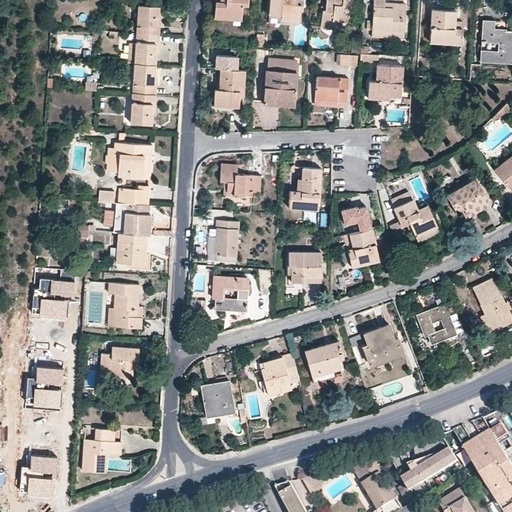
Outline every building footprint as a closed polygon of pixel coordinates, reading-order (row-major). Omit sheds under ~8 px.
[(227,0),(227,3),(216,2),(215,18),(242,19),(243,5),(248,5),(248,0),(227,0)] [(304,5),(304,0),(271,0),(270,16),(282,16),(282,15),(301,16),(302,5),(304,5)] [(327,0),(326,9),(324,9),(321,27),(332,28),(333,21),(349,22),(351,0),(327,0)] [(405,31),(406,9),(385,8),(385,2),(385,0),(374,0),(373,20),(368,20),(367,29),(373,30),(405,31)] [(140,6),(138,33),(160,35),(161,17),(159,17),(159,7),(140,6)] [(457,11),(432,9),(430,41),(462,44),(463,29),(455,28),(456,23),(457,11)] [(511,30),(495,29),(495,21),(484,20),(483,41),(498,42),(498,51),(482,50),(482,60),(511,62),(511,53),(511,30)] [(373,30),(372,35),(404,38),(405,31),(373,30)] [(156,53),(159,53),(160,35),(138,33),(137,43),(136,63),(156,65),(156,53)] [(257,47),(265,48),(265,35),(257,35),(257,47)] [(137,43),(130,43),(128,63),(136,63),(137,43)] [(361,53),(361,61),(379,63),(379,54),(369,54),(361,53)] [(357,66),(358,56),(341,54),(340,64),(357,66)] [(297,60),(269,59),(268,70),(267,69),(265,96),(279,97),(279,99),(295,100),(298,72),(296,72),(297,60)] [(155,75),(156,65),(136,63),(134,93),(156,95),(158,76),(155,75)] [(390,96),(400,96),(402,66),(378,65),(378,81),(370,80),(369,92),(391,93),(390,96)] [(241,95),(243,95),(245,70),(221,69),(221,83),(220,89),(216,89),(215,89),(214,106),(239,107),(241,95)] [(347,102),(349,78),(317,76),(315,100),(347,102)] [(84,90),(95,90),(95,81),(84,81),(84,90)] [(156,95),(134,93),(132,123),(152,125),(153,114),(155,114),(156,95)] [(279,99),(279,97),(265,96),(265,104),(295,105),(295,100),(279,99)] [(499,111),(502,113),(506,110),(510,115),(511,113),(511,109),(507,103),(499,111)] [(152,156),(153,145),(116,143),(115,148),(109,147),(108,170),(120,172),(120,176),(143,178),(144,155),(152,156)] [(152,156),(144,155),(143,178),(151,178),(152,156)] [(511,155),(496,169),(509,186),(511,183),(511,155)] [(237,173),(238,165),(222,164),(220,181),(224,181),(228,182),(228,190),(234,190),(234,194),(252,196),(252,192),(260,192),(261,175),(237,173)] [(313,208),(318,209),(321,169),(303,168),(301,191),(297,191),(290,191),(289,202),(313,203),(313,208)] [(464,208),(469,215),(490,203),(476,179),(448,195),(457,212),(464,208)] [(228,182),(224,181),(224,193),(234,194),(234,190),(228,190),(228,182)] [(121,203),(127,203),(149,204),(150,186),(140,185),(139,188),(124,187),(123,195),(119,195),(119,202),(121,203)] [(114,188),(99,186),(97,201),(112,203),(114,188)] [(412,199),(410,192),(392,200),(395,207),(412,199)] [(410,223),(416,235),(438,225),(429,205),(418,210),(412,199),(395,207),(401,220),(404,226),(410,223)] [(126,233),(148,234),(150,204),(149,204),(127,203),(127,218),(126,233)] [(238,221),(219,219),(216,254),(208,254),(208,258),(236,260),(236,255),(238,221)] [(404,226),(401,220),(390,225),(392,230),(404,226)] [(370,229),(369,222),(355,225),(357,231),(370,229)] [(372,228),(370,229),(357,231),(355,225),(343,228),(352,265),(380,259),(372,228)] [(416,235),(419,242),(441,232),(438,225),(416,235)] [(145,264),(148,234),(126,233),(119,233),(117,262),(145,264)] [(321,276),(321,252),(289,252),(289,265),(291,266),(292,281),(303,282),(303,281),(303,276),(321,276)] [(246,289),(247,278),(215,276),(213,297),(216,298),(215,308),(247,310),(248,289),(246,289)] [(507,323),(511,320),(511,317),(493,277),(473,286),(486,312),(494,329),(507,323)] [(74,291),(74,282),(40,282),(39,289),(35,289),(35,315),(42,315),(42,321),(70,321),(70,291),(74,291)] [(137,316),(138,306),(140,284),(110,282),(109,292),(115,293),(114,308),(113,325),(141,327),(142,317),(137,316)] [(445,303),(417,314),(424,332),(427,331),(432,343),(457,333),(445,303)] [(509,327),(507,323),(494,329),(486,312),(481,315),(492,335),(509,327)] [(389,324),(365,333),(369,345),(363,347),(370,365),(403,352),(398,339),(395,339),(389,324)] [(349,339),(352,347),(364,343),(362,334),(349,339)] [(343,375),(341,368),(338,358),(344,357),(339,341),(305,350),(312,377),(314,383),(316,383),(318,388),(325,385),(324,381),(334,378),(336,382),(344,380),(342,375),(343,375)] [(138,360),(139,348),(112,347),(112,353),(102,353),(101,374),(132,376),(134,359),(138,360)] [(404,356),(403,352),(370,365),(372,369),(404,356)] [(295,359),(293,354),(283,357),(284,362),(295,359)] [(295,359),(284,362),(283,357),(260,363),(267,388),(279,385),(281,391),(291,388),(290,381),(300,379),(295,359)] [(59,410),(61,370),(39,369),(39,379),(29,379),(28,408),(59,410)] [(234,411),(229,381),(202,385),(207,415),(234,411)] [(281,391),(279,385),(267,388),(269,394),(281,391)] [(487,424),(497,420),(495,414),(485,418),(487,424)] [(511,447),(511,438),(503,424),(492,431),(505,452),(511,447)] [(83,470),(104,471),(105,453),(120,453),(121,441),(115,441),(115,430),(96,428),(95,439),(85,439),(83,470)] [(492,431),(464,447),(478,470),(488,485),(486,487),(495,501),(498,500),(504,511),(511,511),(511,463),(505,452),(492,431)] [(421,484),(458,461),(450,449),(438,456),(413,471),(421,484)] [(462,465),(470,462),(464,450),(457,453),(462,465)] [(413,471),(438,456),(437,454),(409,463),(413,471)] [(55,497),(56,459),(27,458),(26,468),(22,468),(22,491),(31,491),(31,496),(55,497)] [(363,464),(357,468),(363,479),(370,474),(363,464)] [(421,484),(413,471),(403,477),(405,481),(405,482),(410,490),(421,484)] [(363,483),(379,510),(397,499),(381,472),(363,483)] [(307,511),(293,486),(280,494),(289,511),(307,511)] [(475,511),(461,488),(439,501),(445,511),(475,511)] [(423,511),(417,502),(400,511),(423,511)]
